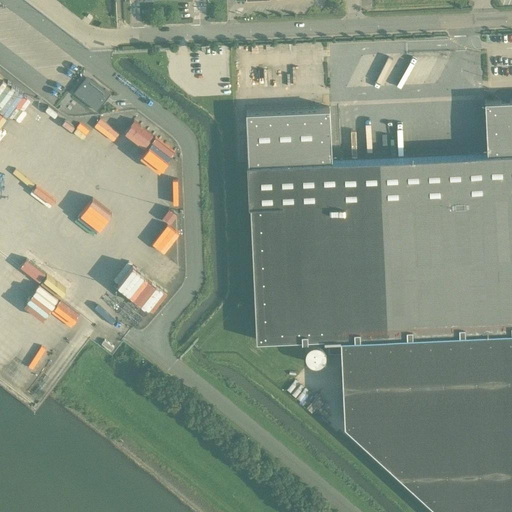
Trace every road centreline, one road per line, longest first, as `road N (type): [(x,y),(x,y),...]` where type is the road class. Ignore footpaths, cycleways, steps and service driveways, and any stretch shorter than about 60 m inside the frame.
road 1 (unclassified): [(116,36),(511,19)]
road 2 (unclassified): [(351,511),(175,367)]
